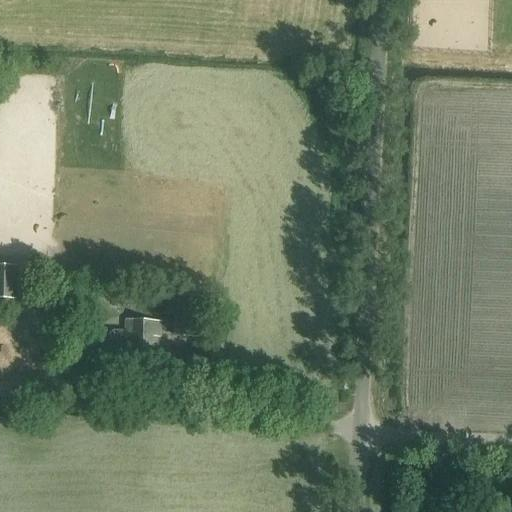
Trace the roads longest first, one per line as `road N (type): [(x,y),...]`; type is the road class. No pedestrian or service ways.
road 1 (unclassified): [(355,511),(382,0)]
road 2 (track): [(511,439),(360,429)]
